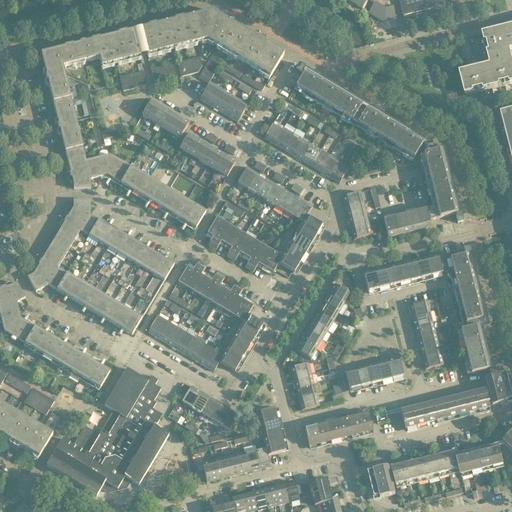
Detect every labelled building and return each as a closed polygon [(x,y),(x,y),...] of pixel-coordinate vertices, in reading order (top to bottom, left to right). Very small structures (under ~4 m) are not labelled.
[(345,0),(363,11),(369,1),(374,5),(369,14),(385,23),(397,20),(395,11),(401,9),(404,19),(445,8),(443,0),(450,0),(451,2),(458,0),(345,0)] [(205,15),(182,20),(182,19),(180,20),(187,47),(207,42),(211,12),(205,14),(205,15)] [(218,15),(211,12),(207,42),(227,54),(241,31),(217,16),(218,15)] [(174,22),(156,27),(155,26),(147,28),(148,29),(141,31),(147,57),(187,47),(180,20),(174,21),(174,22)] [(487,53),(489,62),(511,56),(511,52),(511,51),(511,40),(509,28),(482,35),(484,44),(487,43),(489,53),(487,53)] [(265,45),(265,44),(264,41),(262,40),(259,40),(258,41),(241,31),(227,54),(269,79),(283,56),(265,45)] [(133,33),(126,34),(126,33),(118,35),(118,36),(99,41),(99,40),(94,41),(99,60),(101,68),(139,59),(133,33)] [(79,46),(72,48),(72,47),(64,49),(64,50),(58,51),(62,69),(99,60),(94,41),(91,42),(91,43),(84,45),(84,44),(79,45),(79,46)] [(64,75),(62,69),(58,51),(40,56),(46,78),(45,78),(46,83),(47,83),(53,104),(70,100),(64,75)] [(511,57),(511,56),(489,62),(490,66),(486,67),(491,90),(500,88),(499,85),(509,83),(510,85),(511,84),(511,57)] [(211,57),(209,61),(239,79),(241,75),(211,57)] [(199,58),(177,64),(181,78),(198,74),(202,67),(199,58)] [(208,62),(198,79),(208,85),(218,68),(208,62)] [(173,65),(151,70),(154,85),(176,79),(173,65)] [(425,141),(374,110),(306,70),(304,68),(304,69),(298,65),(295,70),(303,75),(295,89),(304,94),(302,97),(313,104),(314,100),(323,105),(321,109),(331,115),(333,112),(341,117),(339,120),(356,129),(358,126),(366,131),(364,134),(374,141),(376,137),(384,142),(383,146),(393,152),(395,149),(403,154),(401,157),(411,163),(425,141)] [(459,74),(465,96),(474,94),(473,92),(483,89),(483,92),(491,90),(486,67),(476,69),(476,68),(469,70),(470,71),(459,74)] [(119,78),(123,92),(146,87),(143,72),(119,78)] [(243,76),(241,80),(261,92),(264,88),(257,83),(256,84),(243,76)] [(199,101),(209,107),(218,91),(209,85),(199,101)] [(81,88),(89,120),(95,118),(87,86),(81,88)] [(218,91),(209,107),(218,112),(228,96),(218,91)] [(228,96),(218,112),(227,118),(237,102),(228,96)] [(82,148),(70,100),(53,104),(58,126),(57,126),(58,131),(59,131),(65,152),(82,148)] [(141,117),(151,123),(160,107),(151,101),(141,117)] [(237,102),(227,118),(237,124),(247,108),(237,102)] [(170,113),(160,107),(151,123),(160,128),(170,113)] [(179,118),(170,113),(160,128),(169,134),(179,118)] [(511,114),(498,118),(501,130),(504,129),(507,138),(503,139),(506,151),(510,150),(511,159),(509,160),(511,172),(511,171),(511,114)] [(189,124),(179,118),(169,134),(179,140),(189,124)] [(90,121),(97,149),(102,148),(95,120),(90,121)] [(264,140),(273,145),(283,129),(278,126),(280,124),(276,121),(275,121),(264,140)] [(283,129),(273,145),(283,151),(292,135),(283,129)] [(179,150),(189,156),(198,140),(188,134),(179,150)] [(292,135),(283,151),(292,156),(302,141),(292,135)] [(207,146),(198,140),(189,156),(198,162),(207,146)] [(302,141),(292,156),(301,162),(311,146),(302,141)] [(217,151),(207,146),(198,162),(207,167),(217,151)] [(311,146),(301,162),(311,168),(320,152),(311,146)] [(91,181),(86,162),(82,148),(65,152),(70,174),(69,174),(70,179),(71,179),(73,186),(73,190),(90,190),(90,181),(91,181)] [(432,209),(428,210),(427,210),(426,210),(427,217),(428,222),(430,222),(455,215),(455,218),(457,224),(462,223),(461,216),(456,197),(451,178),(448,165),(446,157),(444,150),(419,156),(422,168),(426,167),(428,176),(424,177),(427,189),(431,188),(433,197),(430,198),(432,209)] [(226,157),(217,151),(207,167),(216,173),(226,157)] [(320,152),(311,168),(320,173),(329,157),(320,152)] [(109,156),(86,162),(91,181),(106,177),(121,185),(131,169),(109,156)] [(236,163),(226,157),(216,173),(226,178),(236,163)] [(329,157),(320,173),(329,179),(339,163),(329,157)] [(339,163),(329,179),(339,185),(348,169),(339,163)] [(131,169),(121,185),(139,196),(149,180),(131,169)] [(237,185),(246,191),(256,175),(246,169),(237,185)] [(265,180),(256,175),(246,191),(256,196),(265,180)] [(149,180),(139,196),(157,207),(167,191),(149,180)] [(274,186),(265,180),(256,196),(265,202),(274,186)] [(284,191),(274,186),(265,202),(274,207),(284,191)] [(167,191),(157,207),(175,218),(185,202),(167,191)] [(293,197),(284,191),(274,207),(283,213),(293,197)] [(342,198),(345,209),(363,204),(360,193),(342,198)] [(230,195),(227,201),(233,204),(236,198),(230,195)] [(302,202),(293,197),(283,213),(293,218),(302,202)] [(64,223),(53,242),(68,252),(80,233),(89,238),(99,222),(90,217),(90,202),(73,202),(73,209),(67,219),(66,218),(63,223),(64,223)] [(185,202),(175,218),(195,230),(205,214),(185,202)] [(302,202),(293,218),(300,222),(302,224),(303,221),(304,221),(306,218),(305,218),(307,215),(307,216),(312,208),(309,207),(302,202)] [(363,204),(345,209),(347,219),(365,215),(363,204)] [(238,210),(231,206),(229,210),(235,214),(238,210)] [(244,214),(238,210),(235,214),(242,218),(244,214)] [(426,210),(415,213),(419,231),(430,228),(428,222),(427,217),(426,210)] [(225,213),(221,218),(227,222),(231,216),(225,213)] [(415,213),(404,216),(409,234),(419,231),(415,213)] [(306,218),(307,216),(307,215),(305,218),(306,218),(304,221),(303,221),(302,224),(300,227),(310,233),(316,237),(322,227),(306,218)] [(365,215),(347,219),(350,230),(368,225),(365,215)] [(409,234),(404,216),(394,218),(398,236),(409,234)] [(394,218),(383,221),(382,220),(377,221),(381,234),(385,233),(387,239),(398,236),(394,218)] [(220,243),(226,246),(235,230),(216,219),(207,235),(212,238),(207,246),(215,251),(220,243)] [(118,233),(99,222),(89,238),(108,250),(118,233)] [(368,225),(350,230),(353,241),(371,236),(368,225)] [(310,233),(300,227),(295,236),(310,246),(316,237),(310,233)] [(254,241),(235,230),(226,246),(231,249),(226,258),(234,262),(239,254),(244,257),(254,241)] [(108,250),(89,238),(80,233),(68,252),(58,270),(66,275),(86,287),(104,298),(123,310),(141,320),(156,295),(162,285),(163,283),(145,272),(126,261),(108,250)] [(136,245),(118,233),(108,250),(126,261),(136,245)] [(310,246),(295,236),(289,246),(305,255),(310,246)] [(272,252),(254,241),(244,257),(249,260),(244,269),(252,274),(258,265),(263,268),(272,252)] [(48,287),(57,292),(66,275),(58,270),(68,252),(53,242),(42,261),(41,260),(38,265),(39,266),(33,275),(27,279),(35,293),(48,287)] [(155,256),(136,245),(126,261),(145,272),(155,256)] [(305,255),(289,246),(283,255),(299,264),(305,255)] [(465,257),(441,263),(440,263),(439,263),(440,268),(442,275),(443,274),(448,273),(451,284),(455,283),(457,292),(453,293),(456,305),(460,304),(462,313),(459,314),(463,331),(460,332),(462,343),(459,344),(462,355),(465,354),(467,364),(464,365),(467,376),(494,369),(501,367),(499,362),(493,363),(490,364),(481,328),(488,326),(480,294),(470,255),(468,246),(463,248),(465,257)] [(279,257),(272,252),(263,268),(268,272),(270,272),(272,274),(274,272),(277,267),(276,266),(278,264),(280,261),(280,260),(281,258),(279,257)] [(299,264),(283,255),(282,258),(281,258),(280,260),(280,261),(278,264),(276,266),(277,267),(278,265),(294,274),(299,264)] [(173,267),(155,256),(145,272),(163,283),(173,267)] [(437,257),(426,259),(431,277),(442,275),(440,268),(439,263),(437,257)] [(431,277),(426,259),(416,262),(420,280),(431,277)] [(416,262),(405,265),(410,283),(420,280),(416,262)] [(177,284),(196,295),(206,279),(201,276),(206,268),(197,263),(192,271),(187,268),(177,284)] [(405,265),(395,267),(399,285),(410,283),(405,265)] [(395,267),(384,270),(389,288),(399,285),(395,267)] [(384,270),(374,272),(378,290),(389,288),(384,270)] [(378,290),(374,272),(363,275),(367,293),(378,290)] [(211,282),(206,279),(196,295),(215,306),(224,290),(219,287),(224,279),(216,274),(211,282)] [(86,287),(66,275),(57,292),(76,303),(86,287)] [(25,299),(16,285),(13,286),(5,288),(5,287),(0,288),(0,290),(0,289),(0,308),(16,304),(25,299)] [(230,293),(224,290),(215,306),(233,317),(243,301),(238,298),(243,290),(235,285),(230,293)] [(333,286),(328,296),(343,305),(347,300),(349,302),(352,297),(333,286)] [(104,298),(86,287),(76,303),(94,314),(104,298)] [(186,310),(189,306),(171,295),(168,299),(186,310)] [(328,296),(322,305),(338,314),(343,305),(328,296)] [(123,310),(104,298),(94,314),(113,326),(123,310)] [(243,301),(233,317),(241,322),(242,323),(244,320),(246,317),(247,314),(248,315),(253,307),(250,306),(243,301)] [(408,307),(411,318),(429,313),(426,302),(408,307)] [(34,329),(20,320),(16,304),(0,308),(0,317),(4,332),(25,345),(34,329)] [(322,305),(316,314),(332,324),(338,314),(322,305)] [(141,320),(123,310),(113,326),(131,337),(141,320)] [(429,313),(411,318),(414,328),(432,324),(429,313)] [(247,317),(248,315),(247,314),(246,317),(244,320),(242,323),(243,323),(241,326),(251,332),(257,336),(263,326),(247,317)] [(316,314),(311,323),(327,333),(332,324),(316,314)] [(147,334),(157,340),(167,324),(157,318),(147,334)] [(311,323),(305,333),(321,342),(327,333),(311,323)] [(167,324),(157,340),(166,345),(176,329),(167,324)] [(432,324),(414,328),(417,339),(435,334),(432,324)] [(251,332),(241,326),(235,335),(245,341),(251,345),(257,336),(251,332)] [(43,356),(53,340),(34,329),(25,345),(43,356)] [(176,329),(166,345),(176,351),(185,335),(176,329)] [(305,333),(300,342),(316,351),(321,342),(305,333)] [(435,334),(417,339),(419,349),(437,345),(435,334)] [(185,335),(176,351),(185,356),(194,340),(185,335)] [(245,341),(235,335),(230,345),(239,350),(246,354),(251,345),(245,341)] [(196,337),(194,340),(185,356),(194,362),(204,346),(199,343),(200,340),(196,337)] [(62,367),(72,351),(53,340),(43,356),(62,367)] [(310,361),(316,351),(300,342),(294,352),(310,361)] [(239,350),(230,345),(224,354),(234,360),(240,364),(246,354),(239,350)] [(437,345),(419,349),(422,360),(440,355),(437,345)] [(204,346),(194,362),(203,367),(213,351),(204,346)] [(82,379),(91,363),(72,351),(62,367),(82,379)] [(220,356),(213,351),(203,367),(211,372),(213,373),(218,366),(217,365),(218,363),(219,363),(221,360),(220,359),(222,357),(220,356)] [(234,360),(224,354),(222,357),(220,359),(221,360),(219,363),(218,363),(217,365),(218,366),(219,364),(234,373),(240,364),(234,360)] [(440,355),(422,360),(425,371),(443,366),(440,355)] [(332,358),(325,360),(327,367),(334,366),(332,358)] [(398,360),(387,363),(391,380),(402,378),(398,360)] [(99,390),(109,373),(91,363),(82,379),(99,390)] [(387,363),(377,365),(381,383),(391,380),(387,363)] [(290,369),(293,380),(311,375),(308,365),(290,369)] [(377,365),(366,368),(371,386),(381,383),(377,365)] [(334,366),(327,367),(329,375),(335,373),(334,366)] [(366,368),(356,370),(360,388),(371,386),(366,368)] [(161,390),(154,386),(157,381),(150,377),(147,382),(137,377),(126,370),(104,407),(112,412),(98,436),(84,428),(73,446),(62,440),(46,467),(96,497),(101,490),(108,494),(112,493),(114,489),(118,488),(122,491),(126,490),(130,482),(138,487),(168,436),(154,428),(162,416),(152,410),(156,404),(153,402),(161,390)] [(360,388),(356,370),(345,373),(347,384),(349,391),(360,388)] [(311,375),(293,380),(295,391),(313,386),(311,375)] [(484,392),(442,402),(400,413),(404,430),(489,409),(486,399),(488,399),(489,398),(491,407),(506,403),(506,401),(511,400),(511,399),(509,399),(503,376),(505,376),(504,375),(484,380),(487,388),(485,389),(484,389),(484,392)] [(27,395),(31,388),(9,376),(5,382),(27,395)] [(313,386),(295,391),(298,401),(316,396),(313,386)] [(181,403),(191,409),(200,393),(191,388),(181,403)] [(46,416),(54,402),(32,389),(24,403),(46,416)] [(210,399),(200,393),(191,409),(200,415),(210,399)] [(316,396),(298,401),(301,412),(319,407),(316,396)] [(219,405),(210,399),(200,415),(209,420),(219,405)] [(228,410),(219,405),(209,420),(219,426),(228,410)] [(0,436),(15,445),(29,422),(5,408),(0,415),(0,436)] [(238,416),(228,410),(219,426),(228,432),(238,416)] [(274,410),(267,412),(256,414),(259,425),(270,423),(277,421),(274,410)] [(374,414),(377,423),(386,420),(384,411),(374,414)] [(47,425),(54,429),(61,417),(54,413),(47,425)] [(368,415),(357,417),(359,425),(361,434),(365,433),(366,435),(373,433),(368,415)] [(357,417),(346,420),(348,428),(351,439),(357,437),(357,435),(361,434),(359,425),(357,417)] [(346,420),(336,423),(340,440),(344,438),(345,440),(351,439),(348,428),(346,420)] [(277,421),(270,423),(259,425),(261,436),(272,433),(279,431),(277,421)] [(38,459),(52,436),(29,422),(15,445),(38,459)] [(336,423),(325,425),(330,444),(336,443),(336,441),(340,440),(336,423)] [(325,425),(315,428),(317,435),(319,445),(323,444),(324,446),(330,444),(325,425)] [(304,431),(306,438),(309,449),(315,448),(315,446),(319,445),(317,435),(315,428),(304,431)] [(279,431),(272,433),(261,436),(264,446),(282,442),(279,431)] [(282,442),(264,446),(265,450),(264,450),(265,453),(266,453),(267,457),(266,457),(266,458),(267,457),(285,453),(282,442)] [(397,489),(460,473),(461,477),(462,477),(467,476),(504,466),(499,447),(457,458),(455,451),(433,457),(434,460),(414,465),(413,462),(391,467),(394,479),(391,480),(388,468),(368,473),(375,499),(380,497),(380,499),(395,495),(393,486),(396,485),(397,489)] [(264,450),(260,451),(254,453),(259,471),(270,468),(267,457),(266,458),(266,457),(267,457),(266,453),(265,453),(264,450)] [(254,453),(244,455),(248,473),(259,471),(254,453)] [(244,455),(233,458),(238,476),(248,473),(244,455)] [(233,458),(223,460),(227,478),(238,476),(233,458)] [(223,460),(212,463),(217,481),(227,478),(223,460)] [(206,484),(217,481),(212,463),(201,466),(206,484)] [(314,507),(319,505),(331,502),(331,501),(330,495),(331,494),(329,485),(327,485),(326,480),(308,485),(314,507)] [(287,484),(283,485),(288,504),(299,501),(298,495),(302,494),(300,487),(296,488),(295,484),(287,486),(287,484)] [(280,487),(273,489),(278,507),(288,504),(283,485),(280,486),(280,487)] [(266,489),(262,490),(267,509),(278,507),(273,489),(266,491),(266,489)] [(259,493),(252,494),(257,511),(267,509),(262,490),(259,491),(259,493)] [(245,494),(241,495),(245,511),(256,511),(257,511),(252,494),(245,496),(245,494)] [(231,500),(232,505),(233,505),(234,511),(245,511),(241,495),(238,496),(238,498),(231,500)] [(337,500),(331,501),(331,502),(319,505),(321,511),(335,511),(341,511),(340,507),(339,508),(337,500)]
